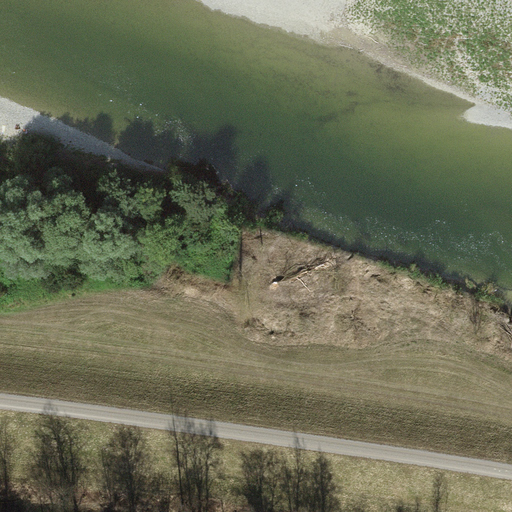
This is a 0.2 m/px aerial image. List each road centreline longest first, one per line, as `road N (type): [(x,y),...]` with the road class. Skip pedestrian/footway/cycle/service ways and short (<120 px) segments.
road 1 (track): [(0,343),(511,415)]
road 2 (track): [(511,474),(0,402)]
